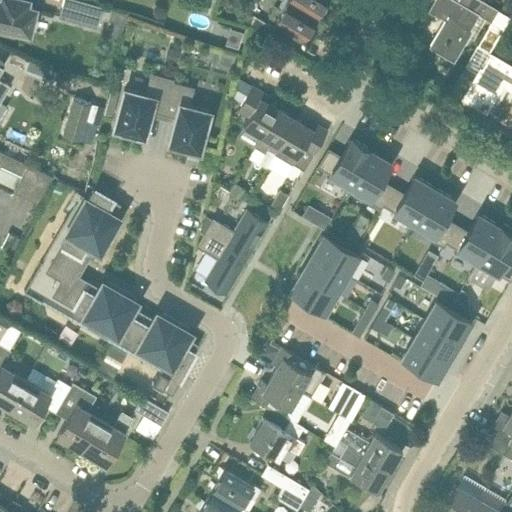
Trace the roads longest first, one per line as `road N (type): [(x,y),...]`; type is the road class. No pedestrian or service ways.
road 1 (unclassified): [(120,511),(221,356),(224,335),(154,278),(174,179),(122,164)]
road 2 (residential): [(404,511),(511,318)]
road 3 (residential): [(363,84),(511,175)]
road 4 (unclassified): [(107,511),(93,489),(0,433)]
